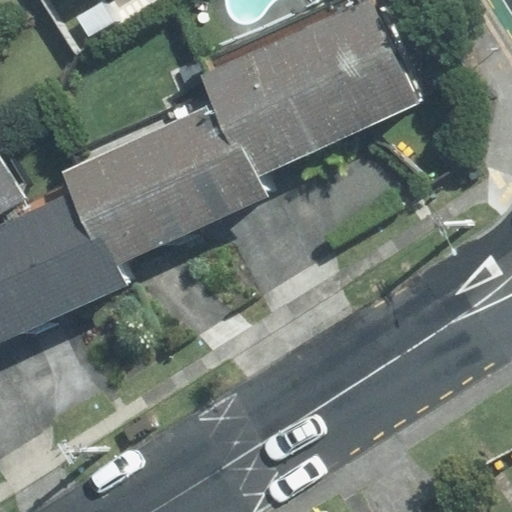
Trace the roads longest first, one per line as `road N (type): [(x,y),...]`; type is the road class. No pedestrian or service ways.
road 1 (tertiary): [(391,360),(148,511)]
road 2 (tertiary): [(391,360),(511,244)]
road 3 (tertiary): [(511,311),(391,360)]
